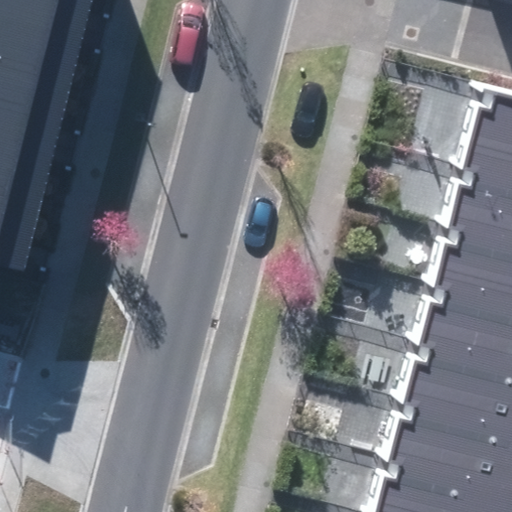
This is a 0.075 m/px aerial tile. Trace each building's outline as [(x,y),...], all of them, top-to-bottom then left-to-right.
[(0,0),(0,243),(12,247),(74,0),(0,0)] [(511,84),(473,74),(457,137),(511,151),(511,84)] [(511,151),(457,137),(441,201),(511,219),(511,151)] [(511,219),(441,201),(424,264),(511,286),(511,219)] [(511,286),(424,264),(408,327),(511,353),(511,286)] [(511,353),(408,327),(392,390),(511,420),(511,353)] [(511,420),(392,390),(376,453),(511,488),(511,420)] [(376,453),(360,511),(505,511),(511,488),(376,453)]
